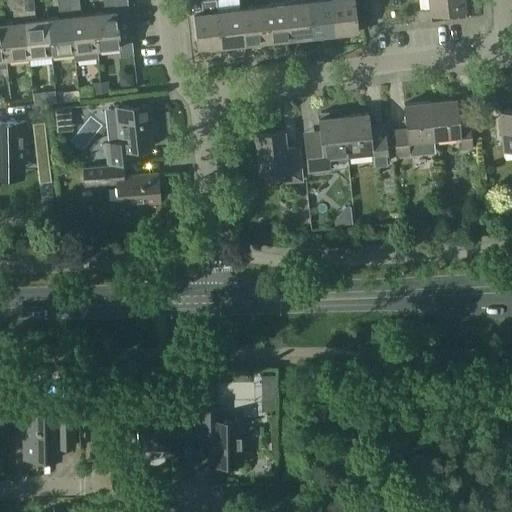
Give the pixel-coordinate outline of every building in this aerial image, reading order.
[(69,10),(68,0),(58,1),(59,11),(69,10)] [(70,0),(68,0),(69,10),(80,9),(79,0),(70,0)] [(202,0),(201,0),(203,12),(194,13),(197,48),(222,45),(218,10),(216,0),(202,0)] [(308,0),(286,3),(290,38),(312,35),(308,0)] [(309,0),(308,0),(312,35),(335,33),(331,0),(309,0)] [(355,0),(331,0),(335,33),(359,30),(355,0)] [(464,0),(429,0),(430,9),(419,10),(420,19),(432,18),(431,13),(465,9),(464,0)] [(286,3),(263,5),(267,40),(290,38),(286,3)] [(34,4),(23,5),(24,15),(36,14),(34,4)] [(14,16),(24,15),(23,5),(13,6),(14,16)] [(244,43),(267,40),(263,5),(240,8),(244,43)] [(240,8),(218,10),(222,45),(244,43),(240,8)] [(93,12),(97,47),(121,45),(117,10),(93,12)] [(93,12),(70,15),(74,50),(75,59),(98,57),(97,47),(93,12)] [(47,17),(51,52),(74,50),(70,15),(47,17)] [(47,17),(25,20),(29,55),(51,52),(47,17)] [(2,22),(6,57),(29,55),(25,20),(2,22)] [(455,98),(429,101),(433,136),(459,134),(461,148),(472,147),(470,122),(458,123),(455,98)] [(433,136),(429,101),(404,104),(406,129),(393,130),(396,155),(410,153),(408,139),(433,136)] [(120,141),(107,142),(109,163),(137,160),(136,148),(154,146),(149,104),(117,108),(120,141)] [(511,108),(499,110),(503,147),(511,146),(511,108)] [(343,115),(347,153),(372,151),(373,163),(388,162),(385,134),(370,136),(368,112),(343,115)] [(347,153),(343,115),(318,118),(321,141),(305,143),(308,171),(330,168),(329,155),(347,153)] [(27,121),(0,121),(0,161),(23,161),(23,135),(27,135),(27,121)] [(284,131),(256,134),(261,174),(285,171),(286,182),(302,180),(298,148),(286,149),(284,131)] [(40,182),(52,181),(49,160),(37,161),(40,182)] [(85,184),(110,182),(118,181),(119,205),(159,202),(157,173),(123,175),(122,163),(84,166),(85,184)] [(173,394),(192,394),(192,374),(173,374),(173,394)] [(261,376),(261,388),(274,388),(274,375),(261,376)] [(138,402),(137,402),(138,450),(166,450),(166,456),(179,456),(178,434),(192,434),(191,401),(167,402),(167,412),(138,413),(138,402)] [(28,441),(24,441),(25,458),(59,458),(60,446),(74,445),(73,402),(56,403),(56,410),(28,411),(28,441)] [(221,408),(197,408),(198,436),(210,436),(211,463),(242,463),(241,419),(221,419),(221,408)]
